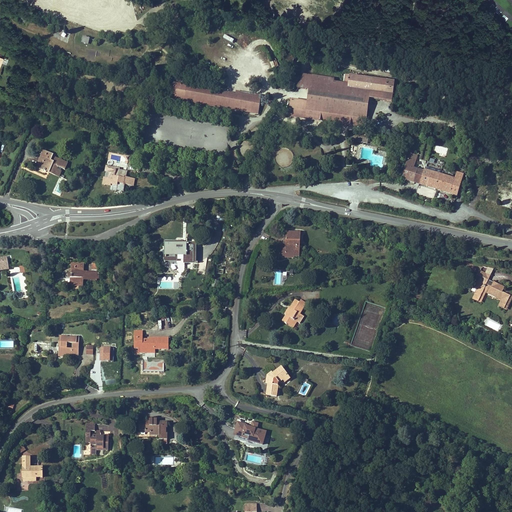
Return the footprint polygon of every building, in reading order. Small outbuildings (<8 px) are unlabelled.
[(291,71),(298,53),(287,49),(284,55),(289,57),(285,68),(291,71)] [(270,62),(272,68),(278,66),(276,60),(270,62)] [(292,105),(291,117),(368,126),(371,99),(394,101),(396,82),(350,77),(349,85),(346,85),(344,85),(337,84),(337,80),(306,76),(299,91),(311,92),(309,107),(292,105)] [(181,84),(174,83),(171,98),(182,100),(182,98),(181,84)] [(260,98),(181,84),(182,98),(258,110),(260,98)] [(257,113),(258,110),(182,98),(182,100),(257,113)] [(369,137),(352,133),(351,141),(367,144),(369,137)] [(36,168),(59,178),(62,172),(58,170),(59,168),(65,170),(69,163),(56,158),(54,162),(52,161),(54,156),(43,151),(36,168)] [(418,159),(411,157),(409,161),(403,179),(413,182),(417,172),(414,171),(418,159)] [(134,187),(136,180),(127,178),(128,172),(120,171),(120,169),(106,166),(105,172),(106,172),(105,178),(103,178),(102,184),(111,186),(110,190),(124,193),(126,185),(134,187)] [(493,169),(492,169),(485,192),(500,197),(502,189),(511,192),(511,208),(511,210),(511,209),(511,181),(504,179),(507,170),(504,169),(501,177),(496,176),(498,170),(493,168),(493,169)] [(424,174),(421,185),(451,193),(456,179),(425,170),(424,174)] [(421,185),(424,174),(418,172),(414,183),(421,185)] [(456,179),(451,193),(456,195),(463,174),(457,173),(455,179),(456,179)] [(500,197),(485,192),(484,196),(499,201),(500,197)] [(294,259),(298,259),(299,235),(285,235),(285,248),(279,248),(279,261),(294,261),(294,259)] [(195,261),(196,243),(165,242),(165,261),(177,261),(177,257),(184,257),(184,261),(195,261)] [(0,271),(9,270),(7,257),(0,257),(0,271)] [(97,279),(98,272),(84,272),(85,264),(71,263),(71,275),(69,275),(69,278),(70,278),(70,283),(82,283),(82,278),(97,279)] [(473,282),(477,284),(475,289),(478,291),(475,298),(483,301),(487,293),(489,293),(488,295),(499,300),(500,299),(503,300),(501,304),(509,308),(511,301),(511,297),(503,294),(505,289),(493,283),(493,284),(487,282),(487,281),(490,276),(480,272),(478,277),(476,276),(473,282)] [(97,281),(97,279),(82,278),(82,283),(70,283),(70,287),(84,287),(84,281),(97,281)] [(298,322),(301,318),(300,317),(307,307),(301,303),(300,306),(296,303),(291,311),(289,309),(284,317),(286,318),(283,324),(293,330),(298,322)] [(163,374),(165,352),(168,352),(169,341),(150,340),(150,342),(142,342),(142,334),(135,334),(134,351),(139,351),(139,353),(155,354),(154,356),(143,356),(142,373),(163,374)] [(61,354),(62,339),(59,338),(58,359),(68,360),(68,357),(64,357),(61,354)] [(68,339),(62,339),(61,354),(64,357),(68,357),(78,358),(79,354),(77,352),(77,346),(80,346),(80,340),(71,339),(71,341),(68,341),(68,339)] [(102,347),(102,360),(114,361),(115,348),(102,347)] [(269,386),(268,386),(266,398),(277,400),(279,388),(279,385),(283,382),(282,380),(286,376),(281,370),(273,376),(274,378),(271,380),(269,386)] [(153,420),(153,423),(143,423),(143,433),(153,434),(153,436),(162,436),(162,441),(170,441),(170,435),(168,434),(168,429),(170,429),(170,422),(159,422),(159,420),(153,420)] [(87,427),(87,446),(92,446),(92,454),(97,454),(98,452),(109,453),(109,438),(105,438),(105,439),(101,439),(101,441),(98,441),(98,437),(92,437),(92,433),(95,433),(96,427),(87,427)] [(256,431),(242,428),(239,441),(252,444),(252,446),(267,450),(270,437),(260,435),(261,430),(256,429),(256,431)] [(252,446),(252,444),(239,441),(238,445),(251,449),(252,446)] [(27,451),(25,446),(17,450),(20,455),(27,451)] [(25,470),(25,479),(37,479),(43,479),(43,470),(31,470),(31,459),(26,460),(26,470),(25,470)]
